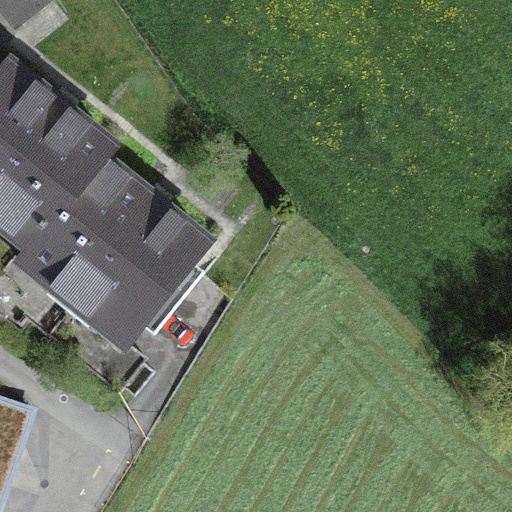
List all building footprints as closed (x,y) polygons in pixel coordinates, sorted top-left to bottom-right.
[(1,0),(21,24),(51,0),(1,0)] [(0,73),(0,224),(31,249),(104,159),(113,149),(7,64),(0,73)] [(127,345),(128,344),(209,243),(104,159),(31,249),(24,259),(22,261),(54,287),(62,278),(99,308),(92,317),(127,345)] [(54,287),(22,261),(24,259),(19,254),(0,277),(0,314),(21,331),(30,320),(119,392),(146,359),(128,344),(127,345),(92,317),(99,308),(62,278),(54,287)] [(0,499),(30,409),(0,399),(0,499)]
